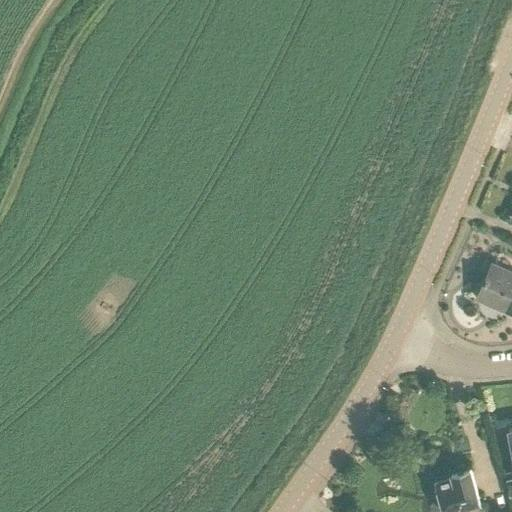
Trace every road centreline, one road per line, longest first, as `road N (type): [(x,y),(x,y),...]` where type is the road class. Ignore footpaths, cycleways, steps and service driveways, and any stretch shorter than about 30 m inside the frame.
road 1 (tertiary): [(395,339),(511,65)]
road 2 (tertiary): [(281,511),(395,339)]
road 3 (unclassified): [(511,365),(479,368),(395,339)]
